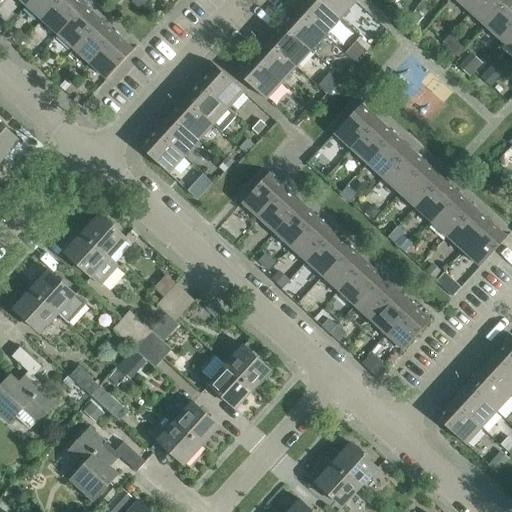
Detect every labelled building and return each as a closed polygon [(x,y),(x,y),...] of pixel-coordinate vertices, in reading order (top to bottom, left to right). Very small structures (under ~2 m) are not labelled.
[(60,0),(31,0),(26,6),(42,20),(60,0)] [(78,0),(60,0),(42,20),(58,35),(85,6),(78,0)] [(146,0),(132,0),(131,2),(139,9),(147,0),(146,0)] [(319,0),(303,0),(296,8),(325,35),(340,19),(319,0)] [(352,0),(319,0),(340,19),(355,2),(352,0)] [(456,0),(470,12),(481,0),(456,0)] [(481,0),(470,12),(486,27),(510,0),(481,0)] [(511,0),(510,0),(486,27),(502,42),(511,30),(511,0)] [(85,6),(58,35),(74,49),(101,20),(85,6)] [(296,8),(282,24),(311,51),(325,35),(296,8)] [(415,11),(407,20),(415,26),(423,17),(415,11)] [(101,20),(74,49),(90,64),(117,35),(101,20)] [(282,24),(267,40),(296,67),(311,51),(282,24)] [(511,30),(502,42),(511,50),(511,30)] [(20,31),(12,40),(18,46),(26,37),(20,31)] [(117,35),(90,64),(107,79),(134,50),(117,35)] [(448,35),(443,41),(459,56),(464,50),(448,35)] [(267,40),(252,56),(282,83),(296,67),(267,40)] [(356,41),(345,53),(355,62),(366,50),(356,41)] [(252,56),(237,73),(266,100),(282,83),(252,56)] [(336,65),(332,70),(340,77),(348,69),(342,64),(336,65)] [(214,65),(199,82),(228,109),(244,92),(214,65)] [(329,74),(319,86),(327,93),(329,95),(339,83),(337,82),(329,74)] [(65,81),(60,86),(65,91),(70,85),(65,81)] [(199,82),(184,98),(214,125),(228,109),(199,82)] [(184,98),(170,114),(199,141),(214,125),(184,98)] [(311,98),(305,104),(311,109),(317,103),(311,98)] [(361,104),(335,134),(351,149),(378,120),(361,104)] [(170,114),(155,130),(184,157),(199,141),(170,114)] [(260,120),(252,129),(258,135),(266,126),(260,120)] [(378,120),(351,149),(367,164),(394,134),(378,120)] [(0,122),(0,158),(2,160),(20,141),(0,122)] [(155,130),(140,147),(169,174),(184,157),(155,130)] [(394,134),(367,164),(383,178),(410,149),(394,134)] [(247,140),(240,148),(246,154),(254,146),(247,140)] [(410,149),(383,178),(399,193),(426,163),(410,149)] [(313,161),(324,176),(339,165),(328,150),(313,161)] [(228,156),(222,163),(223,163),(228,168),(234,162),(228,156)] [(223,163),(218,168),(224,172),(228,168),(223,163)] [(426,163),(399,193),(415,207),(442,178),(426,163)] [(269,173),(242,203),(259,218),(286,189),(269,173)] [(442,178),(415,207),(431,222),(458,193),(442,178)] [(188,191),(187,192),(194,198),(195,198),(203,188),(196,182),(188,191)] [(347,187),(341,194),(349,202),(356,195),(347,187)] [(286,189),(259,218),(275,232),(302,203),(286,189)] [(458,193),(431,222),(447,237),(474,207),(458,193)] [(302,203),(275,232),(291,247),(318,218),(302,203)] [(369,207),(365,212),(372,219),(379,211),(375,207),(369,207)] [(474,207),(447,237),(463,251),(490,222),(474,207)] [(100,214),(82,233),(110,258),(127,239),(100,214)] [(318,218),(291,247),(307,262),(334,233),(318,218)] [(490,222),(463,251),(480,267),(507,237),(490,222)] [(110,258),(82,233),(81,235),(78,232),(66,245),(69,248),(64,253),(101,286),(119,267),(110,258)] [(334,233),(307,262),(323,276),(350,247),(334,233)] [(400,238),(395,244),(403,252),(408,246),(400,238)] [(350,247),(323,276),(339,291),(366,262),(350,247)] [(266,255),(259,262),(268,269),(274,262),(266,255)] [(366,262),(339,291),(355,306),(382,276),(366,262)] [(31,289),(58,314),(68,323),(86,304),(76,295),(49,270),(31,289)] [(278,272),(272,279),(281,288),(288,280),(278,272)] [(444,272),(436,282),(452,297),(461,287),(444,272)] [(382,276),(355,306),(371,320),(398,291),(382,276)] [(185,292),(176,284),(157,305),(166,314),(185,292)] [(58,314),(31,289),(13,309),(41,334),(58,314)] [(398,291),(371,320),(387,335),(414,306),(398,291)] [(185,292),(166,314),(175,322),(195,301),(185,292)] [(414,306),(387,335),(404,350),(430,321),(414,306)] [(151,330),(130,311),(121,320),(142,340),(151,330)] [(142,340),(121,320),(113,329),(134,349),(142,340)] [(326,321),(322,326),(329,332),(336,325),(331,321),(326,321)] [(337,326),(330,334),(338,341),(346,333),(337,326)] [(151,330),(142,340),(163,359),(172,350),(151,330)] [(511,336),(496,353),(511,367),(511,336)] [(163,359),(142,340),(134,349),(155,368),(163,359)] [(244,346),(226,365),(253,390),(271,371),(244,346)] [(34,376),(42,367),(20,347),(11,357),(29,373),(19,383),(10,375),(0,386),(0,415),(9,424),(23,408),(38,422),(59,400),(34,376)] [(134,350),(118,367),(128,377),(144,359),(134,350)] [(511,367),(496,353),(481,369),(511,396),(511,394),(511,367)] [(226,365),(208,384),(236,409),(253,390),(226,365)] [(91,396),(100,386),(78,367),(70,376),(91,396)] [(481,369),(467,385),(496,412),(511,396),(481,369)] [(467,385),(452,401),(481,428),(496,412),(467,385)] [(100,386),(91,396),(119,422),(128,412),(100,386)] [(511,398),(500,408),(506,416),(511,411),(511,398)] [(481,428),(452,401),(437,418),(466,444),(481,428)] [(192,402),(175,421),(202,446),(220,427),(192,402)] [(92,403),(84,411),(96,422),(103,413),(92,403)] [(175,421),(157,440),(185,465),(202,446),(175,421)] [(115,451),(90,428),(69,451),(84,465),(70,480),(94,501),(118,474),(110,466),(120,456),(137,472),(145,462),(124,442),(115,451)] [(511,440),(508,437),(500,445),(511,454),(511,452),(511,440)] [(351,443),(333,463),(360,488),(378,468),(351,443)] [(501,452),(489,465),(490,466),(496,471),(503,463),(508,458),(501,452)] [(360,488),(333,463),(315,482),(343,507),(360,488)] [(106,508),(109,511),(118,511),(131,499),(122,490),(106,508)] [(313,511),(299,499),(287,511),(313,511)] [(151,511),(139,500),(128,511),(151,511)]
